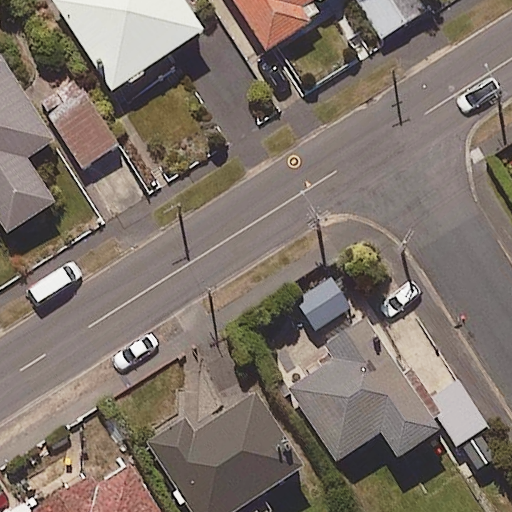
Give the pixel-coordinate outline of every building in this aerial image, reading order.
[(202,36),(179,0),(56,0),(52,3),(111,94),(202,36)] [(229,0),(262,54),(320,19),(312,6),(322,0),(229,0)] [(431,9),(425,0),(368,0),(361,5),(382,39),(431,9)] [(0,230),(4,237),(53,207),(26,162),(52,146),(0,59),(0,230)] [(119,147),(87,92),(53,112),(85,167),(119,147)] [(447,431),(373,317),(333,343),(322,326),(288,347),(308,377),(286,391),(334,465),(379,436),(397,463),(447,431)] [(303,473),(254,396),(191,435),(181,418),(144,441),(188,511),(268,511),(261,499),(303,473)] [(154,511),(123,460),(37,511),(154,511)]
